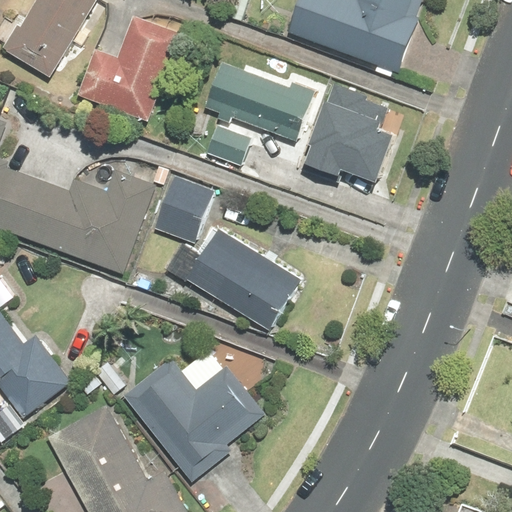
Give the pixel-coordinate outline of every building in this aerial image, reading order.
[(103,0),(43,0),(28,26),(25,24),(11,47),(58,76),(103,0)] [(289,13),(261,0),(236,0),(229,15),(278,37),(289,13)] [(306,0),(295,32),(406,72),(426,17),(422,16),(427,0),(306,0)] [(125,55),(103,47),(86,94),(157,120),(189,32),(141,14),(125,55)] [(225,55),(207,104),(299,137),(317,88),(225,55)] [(372,90),(336,78),(315,138),(318,139),(312,156),(345,168),(347,162),(383,175),(398,132),(381,126),(388,106),(369,99),(372,90)] [(0,224),(131,272),(163,184),(122,169),(113,191),(81,179),(77,190),(13,166),(15,161),(2,156),(14,122),(0,116),(0,224)] [(253,133),(220,121),(211,147),(244,159),(253,133)] [(223,189),(182,174),(162,228),(204,243),(223,189)] [(227,228),(195,278),(278,328),(309,278),(227,228)] [(0,383),(4,381),(30,416),(78,380),(43,334),(31,343),(0,301),(0,383)] [(180,356),(131,395),(199,481),(239,450),(234,444),(272,413),(233,364),(225,371),(220,359),(219,352),(218,344),(212,352),(204,359),(196,365),(189,368),(180,356)] [(133,384),(115,362),(84,387),(93,397),(110,383),(120,395),(133,384)] [(114,404),(55,435),(96,511),(93,511),(194,511),(172,470),(155,479),(114,404)]
